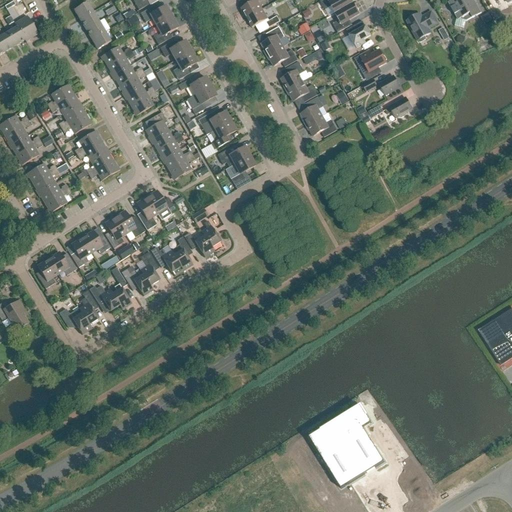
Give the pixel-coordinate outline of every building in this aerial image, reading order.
[(147,0),(135,0),(133,2),(139,11),(150,5),(147,0)] [(335,15),(353,5),(350,0),(335,0),(335,1),(334,0),(324,0),(320,2),(325,11),(331,8),(335,15)] [(472,19),(482,14),(473,0),(462,0),(461,0),(454,0),(448,3),(457,19),(466,22),(472,19)] [(262,10),(257,1),(241,9),(247,19),(262,10)] [(13,3),(5,7),(7,11),(15,6),(13,3)] [(75,11),(81,21),(93,14),(87,3),(75,11)] [(347,22),(359,16),(353,5),(335,15),(339,21),(333,25),(338,34),(350,27),(347,22)] [(110,16),(116,13),(113,7),(107,11),(110,16)] [(151,9),(141,15),(146,24),(152,20),(156,27),(171,18),(165,7),(154,14),(151,9)] [(268,20),(262,10),(247,19),(252,29),(268,20)] [(305,19),(312,15),(309,10),(302,14),(305,19)] [(428,30),(438,24),(431,13),(422,18),(420,14),(407,22),(418,41),(431,34),(428,30)] [(99,24),(93,14),(81,21),(86,31),(99,24)] [(113,22),(118,19),(115,14),(110,17),(113,22)] [(492,20),(488,14),(482,17),(486,24),(492,20)] [(9,26),(14,23),(10,17),(5,20),(9,26)] [(21,34),(33,26),(28,17),(15,25),(17,28),(21,34)] [(131,29),(140,24),(135,17),(126,22),(131,29)] [(269,29),(280,23),(277,17),(266,24),(269,29)] [(178,29),(171,18),(156,27),(160,34),(153,37),(158,46),(169,40),(167,35),(178,29)] [(366,27),(365,27),(363,22),(347,31),(357,49),(366,44),(364,40),(371,36),(366,27)] [(105,33),(99,24),(86,31),(92,41),(105,33)] [(311,31),(307,24),(299,28),(300,30),(298,31),(301,36),(311,31)] [(26,42),(38,35),(33,26),(21,34),(25,41),(26,42)] [(25,41),(21,34),(17,28),(7,34),(15,47),(25,41)] [(261,45),(268,56),(283,48),(279,41),(285,38),(279,28),(266,35),(269,41),(261,45)] [(111,44),(105,33),(92,41),(98,51),(111,44)] [(117,42),(123,38),(120,33),(114,37),(117,42)] [(0,44),(5,53),(15,47),(7,34),(0,38),(0,44)] [(175,62),(191,53),(185,42),(174,49),(171,44),(160,50),(165,59),(172,55),(175,62)] [(324,52),(331,48),(327,42),(320,46),(324,52)] [(148,54),(153,51),(149,45),(144,48),(148,54)] [(102,58),(107,68),(132,53),(129,49),(124,52),(125,53),(122,55),(118,48),(102,58)] [(287,54),(283,48),(268,56),(274,68),(282,63),(285,69),(298,62),(292,51),(287,54)] [(301,60),(307,56),(303,50),(297,53),(301,60)] [(318,62),(325,58),(321,51),(314,55),(317,60),(318,62)] [(387,64),(380,52),(370,57),(367,52),(354,59),(360,69),(365,66),(369,74),(387,64)] [(134,58),(132,53),(107,68),(113,77),(130,68),(126,61),(129,59),(129,61),(134,58)] [(157,57),(154,53),(148,56),(151,61),(157,58),(157,57)] [(197,64),(191,53),(175,62),(179,69),(173,73),(178,81),(189,75),(186,70),(197,64)] [(304,73),(299,63),(281,73),(285,78),(281,80),(287,92),(303,83),(299,76),(304,73)] [(134,74),(130,68),(113,77),(119,87),(143,73),(141,69),(136,71),(137,73),(134,74)] [(146,77),(143,73),(119,87),(125,97),(142,87),(138,80),(140,79),(141,80),(146,77)] [(385,96),(400,88),(394,77),(379,86),(385,96)] [(190,87),(195,97),(211,88),(205,78),(192,86),(189,81),(179,87),(181,92),(190,87)] [(366,93),(377,87),(374,80),(363,87),(366,93)] [(317,97),(314,91),(312,87),(307,90),(303,83),(287,92),(294,103),(302,98),(305,104),(317,97)] [(50,110),(74,96),(68,86),(51,96),(55,103),(52,104),(52,103),(47,106),(50,110)] [(172,97),(179,93),(176,86),(168,90),(172,97)] [(131,107),(155,93),(152,88),(147,91),(148,92),(146,94),(142,87),(125,97),(131,107)] [(211,88),(195,97),(187,101),(195,116),(206,110),(203,105),(216,97),(211,88)] [(153,100),(157,97),(155,93),(131,107),(137,117),(153,107),(149,100),(152,99),(153,100)] [(341,106),(348,102),(343,93),(336,97),(341,106)] [(63,116),(79,106),(74,96),(50,110),(52,115),(57,112),(56,111),(59,109),(63,116)] [(301,115),(307,127),(322,118),(318,111),(324,108),(318,98),(306,105),(309,111),(301,115)] [(395,119),(412,110),(406,99),(389,109),(385,111),(388,116),(392,113),(395,119)] [(61,130),(85,116),(79,106),(63,116),(67,122),(64,124),(63,123),(59,125),(61,130)] [(360,117),(367,113),(363,107),(357,111),(360,117)] [(372,119),(383,113),(380,107),(368,113),(372,119)] [(30,122),(36,118),(32,112),(26,115),(30,122)] [(230,123),(225,113),(212,120),(209,116),(198,122),(206,136),(210,134),(230,123)] [(145,132),(151,142),(168,132),(164,125),(167,123),(162,114),(145,124),(148,130),(145,132)] [(74,136),(91,126),(85,116),(61,130),(64,134),(69,131),(68,130),(70,129),(74,136)] [(0,126),(0,129),(5,137),(29,123),(26,118),(21,121),(22,122),(19,124),(15,117),(0,126)] [(326,124),(322,118),(307,127),(313,138),(321,133),(324,139),(337,132),(331,121),(326,124)] [(172,128),(178,124),(175,119),(169,123),(172,128)] [(340,130),(347,126),(344,119),(336,123),(340,130)] [(31,127),(29,123),(5,137),(10,147),(27,137),(23,130),(26,129),(26,130),(31,127)] [(236,132),(230,123),(210,134),(215,144),(211,146),(214,151),(231,141),(228,136),(236,132)] [(42,142),(48,138),(45,132),(38,136),(42,142)] [(56,140),(62,136),(60,132),(54,135),(56,140)] [(77,156),(101,142),(95,132),(79,142),(83,149),(80,150),(79,149),(74,152),(77,156)] [(157,151),(181,137),(179,133),(174,136),(174,137),(172,138),(168,132),(151,142),(157,151)] [(16,156),(40,142),(38,138),(33,141),(34,142),(31,143),(27,137),(10,147),(16,156)] [(46,149),(54,144),(50,137),(48,138),(42,142),(46,149)] [(184,142),(181,137),(157,151),(163,161),(180,151),(176,145),(178,143),(179,144),(184,142)] [(59,148),(65,145),(61,140),(56,143),(59,148)] [(38,150),(43,147),(40,142),(16,156),(22,167),(39,157),(35,150),(37,148),(38,150)] [(101,142),(77,156),(80,161),(84,158),(84,157),(86,155),(90,162),(107,152),(101,142)] [(190,152),(190,153),(196,150),(192,144),(187,147),(190,153),(190,152)] [(209,146),(199,151),(203,159),(213,153),(209,146)] [(228,150),(218,157),(223,166),(226,164),(229,169),(250,158),(244,148),(231,155),(228,150)] [(169,171),(193,157),(190,153),(190,152),(190,153),(185,155),(186,157),(184,158),(180,151),(163,161),(169,171)] [(89,176),(113,162),(107,152),(90,162),(94,169),(91,170),(91,169),(86,172),(89,176)] [(191,164),(195,161),(193,157),(169,171),(175,181),(191,171),(187,164),(190,163),(191,164)] [(255,167),(250,158),(229,169),(234,179),(231,180),(234,186),(245,179),(242,175),(255,167)] [(102,182),(119,172),(113,162),(89,176),(91,181),(96,178),(95,177),(98,175),(102,182)] [(27,175),(33,185),(57,171),(57,170),(54,166),(50,169),(50,170),(48,172),(44,165),(27,175)] [(57,171),(33,185),(39,195),(55,185),(51,178),(54,177),(55,178),(60,175),(68,170),(66,165),(57,170),(57,171)] [(200,171),(203,177),(209,173),(205,168),(200,171)] [(59,191),(55,185),(39,195),(44,204),(69,190),(66,186),(61,189),(62,190),(59,191)] [(66,197),(71,194),(69,190),(44,204),(50,214),(67,205),(63,198),(66,196),(66,197)] [(157,192),(147,198),(158,216),(161,221),(171,215),(170,214),(176,211),(168,199),(163,202),(157,192)] [(152,219),(158,216),(147,198),(137,205),(142,213),(137,216),(147,232),(157,225),(152,219)] [(177,207),(184,202),(182,198),(174,203),(177,207)] [(203,210),(191,217),(196,225),(208,217),(203,210)] [(125,212),(115,218),(126,236),(131,232),(135,239),(145,233),(135,217),(130,220),(125,212)] [(121,239),(126,236),(115,218),(105,225),(110,233),(105,236),(114,250),(124,244),(121,239)] [(201,233),(204,237),(211,249),(212,249),(221,243),(208,222),(204,225),(207,230),(201,233)] [(168,232),(176,227),(173,223),(165,228),(168,232)] [(100,255),(111,249),(103,236),(98,240),(93,232),(82,239),(91,254),(97,251),(100,255)] [(214,253),(212,249),(211,249),(204,237),(195,243),(189,234),(184,238),(192,251),(197,248),(205,259),(214,253)] [(193,266),(187,258),(192,254),(182,238),(177,242),(179,246),(176,248),(179,253),(174,256),(173,257),(183,272),(193,266)] [(85,258),(91,254),(82,239),(71,246),(76,254),(71,257),(78,269),(88,263),(85,258)] [(129,246),(119,253),(123,260),(134,253),(129,246)] [(173,257),(174,256),(171,252),(166,256),(162,250),(159,253),(156,249),(150,252),(161,269),(166,266),(171,274),(172,273),(175,278),(183,272),(173,257)] [(140,272),(142,276),(143,276),(150,287),(159,281),(154,273),(159,270),(149,253),(140,259),(145,268),(140,272)] [(67,255),(62,258),(59,254),(48,261),(58,276),(63,272),(67,277),(77,271),(67,255)] [(115,258),(109,262),(112,267),(118,263),(115,258)] [(52,280),(58,276),(48,261),(37,268),(47,283),(42,286),(45,290),(50,287),(55,284),(52,280)] [(119,286),(119,285),(120,288),(126,284),(120,276),(117,271),(111,274),(115,279),(114,279),(119,286)] [(143,276),(142,276),(138,279),(134,272),(129,275),(127,271),(121,274),(133,292),(138,289),(143,298),(153,291),(150,287),(143,276)] [(89,275),(84,278),(87,283),(92,280),(89,275)] [(117,293),(112,295),(119,307),(122,311),(131,305),(120,288),(119,285),(119,286),(114,289),(117,293)] [(112,295),(110,291),(104,294),(102,291),(98,293),(94,288),(89,291),(98,305),(103,302),(110,313),(119,307),(112,295)] [(98,320),(93,312),(98,309),(88,292),(82,295),(85,299),(81,302),(84,307),(79,310),(81,315),(82,315),(89,326),(98,320)] [(28,325),(24,318),(26,317),(24,314),(26,313),(19,302),(8,308),(5,302),(0,305),(0,319),(1,322),(7,318),(11,325),(10,326),(14,333),(16,332),(17,333),(21,334),(28,330),(29,326),(28,325)] [(92,330),(89,326),(82,315),(81,315),(76,318),(73,313),(69,315),(66,310),(59,315),(68,329),(75,325),(82,336),(92,330)] [(511,310),(478,332),(501,367),(511,359),(511,310)] [(360,406),(309,439),(341,490),(384,463),(363,429),(371,424),(370,421),(360,406)]
